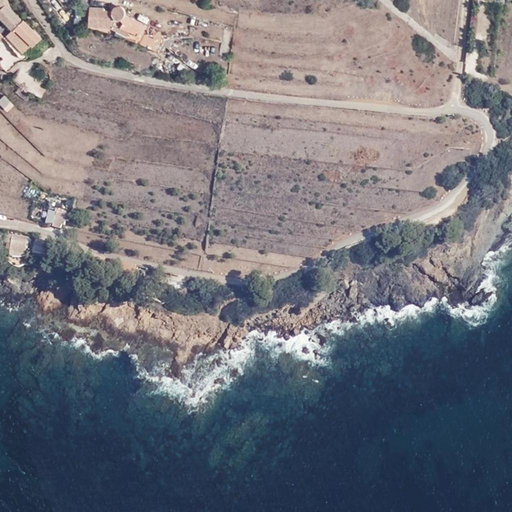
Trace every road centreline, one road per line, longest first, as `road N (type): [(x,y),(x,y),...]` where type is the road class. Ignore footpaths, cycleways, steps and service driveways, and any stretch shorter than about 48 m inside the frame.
road 1 (residential): [(460,110),(480,119),(488,142),(483,162),(451,200),(263,282),(215,279),(0,220)]
road 2 (residential): [(34,0),(69,60),(89,68),(429,114),(460,110)]
